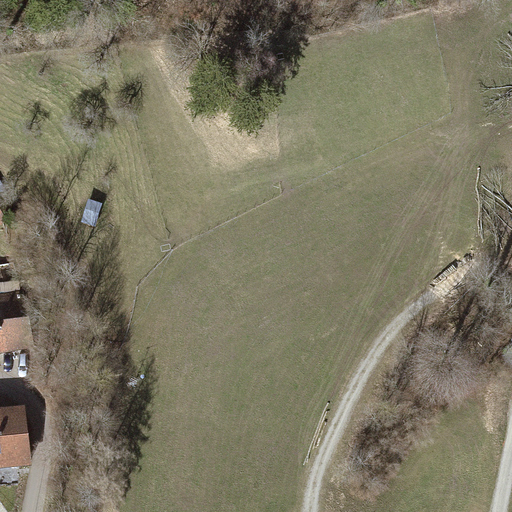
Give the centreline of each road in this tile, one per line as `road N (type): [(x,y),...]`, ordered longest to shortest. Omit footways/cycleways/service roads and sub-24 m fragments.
road 1 (track): [(313,511),(321,468),(394,335),(490,265),(511,239)]
road 2 (residential): [(31,511),(43,448),(37,404),(0,384)]
